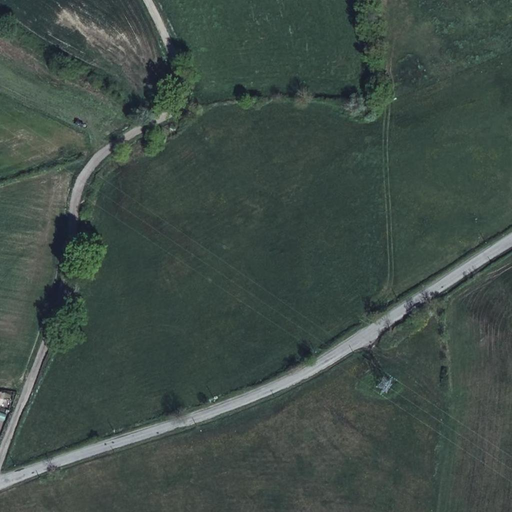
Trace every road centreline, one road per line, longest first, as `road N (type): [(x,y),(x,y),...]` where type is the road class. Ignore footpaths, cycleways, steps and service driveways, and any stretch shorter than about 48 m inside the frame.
road 1 (unclassified): [(511,244),(327,362),(164,430),(0,485)]
road 2 (track): [(0,465),(62,302),(85,178),(103,156),(173,113),(185,92),(147,0)]
